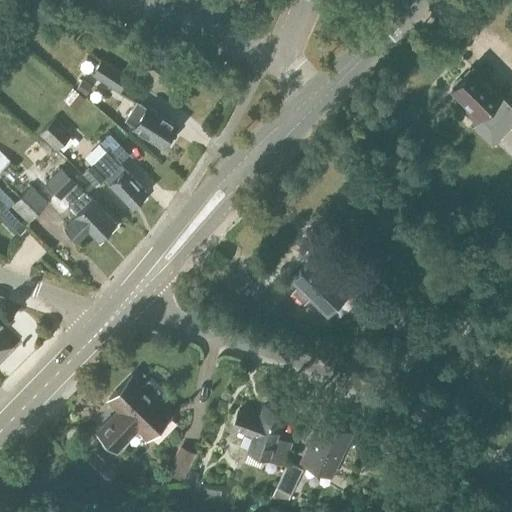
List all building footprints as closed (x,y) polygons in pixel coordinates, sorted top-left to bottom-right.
[(101,61),(92,75),(120,92),(128,78),(101,61)] [(473,68),(452,90),(469,107),(465,111),(476,121),(480,117),(489,126),(509,105),(500,95),(473,68)] [(137,102),(125,121),(135,127),(134,129),(162,146),(164,144),(168,143),(171,138),(170,134),(175,125),(148,108),(147,109),(137,102)] [(56,116),(41,132),(57,148),(72,133),(56,116)] [(0,151),(0,170),(9,160),(0,151)] [(118,164),(110,171),(104,177),(93,165),(85,172),(97,184),(103,178),(131,207),(146,193),(118,164)] [(61,199),(65,195),(76,184),(61,168),(45,183),(61,199)] [(85,192),(76,184),(65,195),(73,204),(68,209),(75,217),(65,226),(78,240),(88,230),(96,240),(114,223),(85,192)] [(30,186),(11,206),(28,222),(47,202),(30,186)] [(7,210),(0,217),(0,218),(17,236),(25,228),(7,210)] [(299,285),(292,292),(304,303),(311,296),(327,312),(347,290),(329,273),(327,275),(311,259),(293,278),(299,285)] [(1,327),(0,326),(0,357),(11,346),(0,334),(0,331),(1,331),(1,327)] [(394,337),(383,357),(398,366),(410,346),(394,337)] [(113,416),(97,432),(116,450),(138,428),(147,437),(170,414),(153,397),(159,391),(148,380),(142,387),(131,376),(108,399),(121,412),(115,418),(113,416)] [(238,410),(232,428),(253,435),(247,451),(283,464),(290,443),(276,438),(285,413),(280,411),(279,408),(271,405),(269,407),(263,405),(259,418),(238,410)] [(351,434),(321,420),(301,462),(330,476),(351,434)] [(180,445),(167,471),(169,472),(168,474),(180,480),(181,479),(183,480),(196,454),(180,445)] [(92,452),(82,463),(95,477),(106,466),(92,452)] [(302,469),(288,462),(275,488),(290,495),(302,469)]
